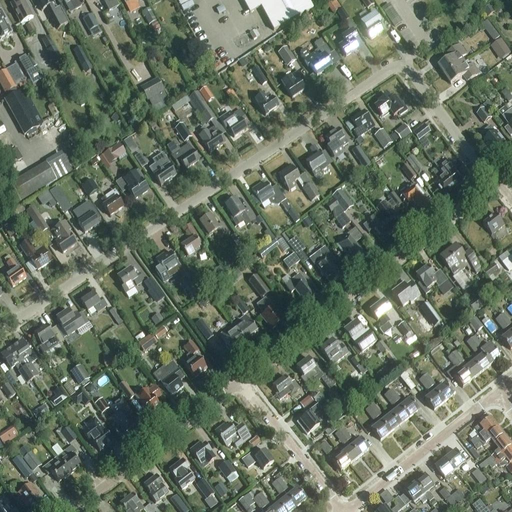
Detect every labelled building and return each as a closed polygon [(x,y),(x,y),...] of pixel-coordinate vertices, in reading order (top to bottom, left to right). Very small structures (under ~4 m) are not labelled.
[(21,25),(33,19),(23,0),(22,0),(11,6),(21,25)] [(64,15),(59,17),(53,6),(54,6),(51,0),(35,0),(42,12),(47,10),(58,31),(69,25),(64,15)] [(74,11),(81,7),(77,0),(63,0),(65,3),(69,1),(74,11)] [(102,0),(109,12),(118,7),(114,0),(102,0)] [(242,0),(250,14),(255,12),(261,8),(274,32),(313,11),(306,0),(242,0)] [(373,5),(369,0),(361,0),(367,10),(373,5)] [(389,4),(381,9),(394,28),(402,23),(389,4)] [(156,33),(161,30),(149,9),(142,13),(148,25),(151,24),(156,33)] [(349,19),(342,9),(336,13),(343,23),(349,19)] [(487,9),(483,12),(488,19),(492,16),(487,9)] [(382,23),(377,16),(375,12),(360,22),(366,31),(364,32),(371,41),(383,34),(378,25),(382,23)] [(309,13),(298,21),(301,26),(313,18),(309,13)] [(12,34),(7,25),(6,25),(0,14),(0,39),(0,40),(12,34)] [(84,20),(91,32),(94,30),(98,36),(101,34),(91,16),(84,20)] [(35,31),(31,24),(25,27),(29,34),(35,31)] [(494,31),(488,36),(493,44),(499,39),(494,31)] [(342,39),(343,40),(346,44),(339,48),(346,58),(358,50),(353,42),(357,40),(352,32),(342,39)] [(41,41),(54,66),(62,62),(49,37),(41,41)] [(511,51),(503,38),(492,46),(502,60),(511,53),(511,51)] [(331,55),(326,47),(321,40),(314,44),(318,51),(310,57),(306,51),(303,50),(300,52),(301,56),(308,68),(310,67),(317,78),(332,68),(326,58),(331,55)] [(439,68),(445,77),(465,63),(462,58),(467,55),(460,46),(448,54),(451,59),(439,68)] [(73,51),(85,74),(92,70),(80,47),(73,51)] [(287,48),(277,54),(286,68),(296,62),(287,48)] [(244,60),(238,63),(242,69),(247,66),(244,60)] [(465,63),(445,77),(451,86),(464,77),(467,83),(480,74),(473,65),(469,68),(465,63)] [(251,71),(262,87),(266,83),(256,68),(251,71)] [(36,69),(25,74),(32,87),(43,81),(36,69)] [(0,73),(0,86),(5,95),(16,89),(6,71),(0,73)] [(493,71),(488,76),(492,80),(497,77),(493,71)] [(292,100),(305,91),(300,84),(304,81),(299,73),(282,84),(292,100)] [(157,80),(140,89),(147,102),(149,101),(152,108),(166,100),(162,93),(164,93),(157,80)] [(205,89),(199,94),(206,103),(212,99),(205,89)] [(501,94),(508,104),(511,100),(511,98),(506,91),(501,94)] [(19,93),(4,102),(24,136),(38,128),(19,93)] [(207,125),(215,119),(197,93),(187,100),(195,111),(197,110),(207,125)] [(279,109),(269,94),(265,97),(263,95),(255,101),(266,118),(279,109)] [(183,108),(188,104),(184,99),(179,103),(183,108)] [(389,99),(377,107),(383,117),(390,112),(394,118),(398,115),(400,117),(407,112),(400,102),(398,104),(395,99),(391,101),(389,99)] [(499,113),(509,127),(505,130),(511,138),(511,137),(511,110),(509,112),(506,107),(499,113)] [(476,115),(484,125),(492,119),(484,109),(476,115)] [(240,112),(232,117),(230,114),(220,121),(227,132),(229,131),(234,139),(247,131),(242,123),(246,120),(240,112)] [(115,113),(111,118),(116,123),(120,117),(115,113)] [(370,121),(370,122),(364,113),(351,122),(357,130),(353,133),(357,139),(375,128),(370,121)] [(152,122),(148,125),(153,133),(158,130),(152,122)] [(174,130),(184,144),(192,138),(182,124),(174,130)] [(404,125),(394,133),(401,142),(411,135),(404,125)] [(423,127),(413,134),(418,141),(428,134),(423,127)] [(497,134),(491,127),(484,132),(490,140),(484,144),(494,158),(508,148),(497,134)] [(214,129),(207,133),(204,128),(196,133),(199,138),(200,138),(207,150),(211,155),(225,145),(214,129)] [(338,131),(325,139),(331,147),(326,151),(333,161),(343,154),(340,150),(348,145),(338,131)] [(383,131),(374,137),(383,150),(392,144),(383,131)] [(199,138),(194,142),(202,153),(207,150),(200,138),(199,138)] [(188,146),(180,152),(174,142),(166,148),(179,167),(182,165),(186,171),(199,163),(188,146)] [(119,144),(102,156),(109,166),(126,154),(119,144)] [(135,145),(128,149),(131,154),(137,149),(135,145)] [(321,172),(327,168),(319,155),(320,155),(314,147),(310,150),(315,158),(306,164),(312,174),(319,169),(321,172)] [(352,154),(363,170),(369,165),(359,149),(352,154)] [(140,154),(134,158),(141,169),(147,166),(140,154)] [(412,156),(405,160),(417,175),(423,171),(412,156)] [(176,178),(162,157),(154,162),(161,173),(154,177),(161,188),(176,178)] [(20,202),(64,177),(54,158),(10,184),(20,202)] [(96,159),(89,163),(93,168),(99,164),(96,159)] [(442,166),(438,160),(433,163),(438,169),(453,190),(464,182),(454,170),(456,169),(449,160),(442,166)] [(407,165),(400,170),(410,182),(416,177),(407,165)] [(299,180),(291,168),(278,177),(288,193),(296,188),(293,184),(296,182),(299,180)] [(443,198),(453,190),(438,169),(433,173),(439,181),(434,186),(443,198)] [(142,182),(144,181),(138,172),(125,181),(130,189),(128,190),(135,201),(149,192),(142,182)] [(81,187),(88,198),(98,191),(91,181),(81,187)] [(277,189),(272,193),(267,185),(260,189),(259,187),(252,191),(261,206),(268,201),(271,206),(277,207),(280,205),(287,213),(291,210),(285,201),(277,189)] [(311,202),(319,197),(310,185),(302,190),(311,202)] [(431,208),(413,185),(400,195),(408,204),(411,201),(416,207),(414,208),(420,216),(424,217),(429,212),(430,209),(431,208)] [(332,197),(344,214),(352,208),(340,191),(332,197)] [(63,214),(68,210),(57,192),(51,196),(63,214)] [(124,209),(116,198),(118,197),(115,192),(101,201),(105,206),(103,207),(111,218),(124,209)] [(385,221),(383,222),(394,237),(404,229),(391,211),(395,208),(396,209),(402,205),(394,194),(388,198),(391,202),(386,206),(384,203),(376,210),(385,221)] [(344,214),(332,197),(331,198),(333,199),(328,202),(329,204),(325,207),(329,212),(331,214),(332,212),(334,220),(342,230),(349,224),(343,215),(344,214)] [(244,222),(247,226),(256,220),(249,209),(244,212),(236,200),(225,207),(238,226),(244,222)] [(15,212),(15,213),(12,215),(14,218),(27,210),(24,206),(15,212)] [(34,207),(25,212),(41,235),(49,230),(34,207)] [(291,210),(287,213),(294,224),(299,221),(291,210)] [(76,218),(80,223),(79,224),(86,235),(99,226),(92,215),(86,219),(82,214),(76,218)] [(483,225),(492,237),(504,227),(495,216),(483,225)] [(215,233),(220,240),(229,234),(223,224),(217,228),(210,217),(200,224),(209,238),(215,233)] [(383,245),(394,237),(383,222),(380,224),(376,218),(363,227),(369,234),(372,231),(383,245)] [(4,220),(0,222),(0,224),(10,239),(15,235),(4,220)] [(56,245),(63,255),(76,247),(68,235),(70,233),(65,225),(51,234),(58,244),(56,245)] [(204,253),(201,248),(203,247),(190,225),(183,229),(191,242),(182,247),(188,257),(194,253),(195,256),(199,256),(204,253)] [(342,255),(344,254),(354,267),(366,258),(350,237),(336,247),(342,255)] [(287,244),(296,256),(304,250),(295,238),(287,244)] [(35,251),(33,248),(28,241),(21,246),(38,272),(51,264),(47,256),(48,255),(42,246),(35,251)] [(455,247),(447,253),(462,272),(469,266),(476,275),(482,271),(469,255),(465,259),(455,247)] [(308,260),(314,267),(315,266),(330,286),(341,277),(331,263),(334,261),(324,248),(308,260)] [(447,253),(439,259),(454,278),(456,281),(455,282),(463,292),(471,285),(461,273),(462,272),(447,253)] [(167,276),(173,272),(174,273),(177,273),(181,271),(171,255),(158,263),(162,270),(157,274),(163,284),(169,280),(167,276)] [(299,262),(294,255),(282,263),(288,271),(299,262)] [(480,257),(475,261),(482,271),(487,267),(480,257)] [(509,273),(511,270),(511,258),(503,264),(509,273)] [(13,289),(26,281),(13,261),(6,265),(12,274),(6,278),(13,289)] [(482,272),(486,279),(498,270),(493,263),(482,272)] [(428,268),(416,277),(421,283),(418,286),(426,296),(431,293),(429,290),(436,284),(439,288),(444,285),(450,292),(453,289),(448,282),(440,272),(434,276),(428,268)] [(137,286),(144,282),(140,275),(135,278),(130,271),(118,278),(124,288),(122,290),(125,295),(134,289),(131,284),(134,282),(137,286)] [(180,280),(191,295),(200,289),(190,273),(180,280)] [(256,276),(248,283),(261,300),(269,293),(256,276)] [(316,297),(300,276),(285,287),(291,294),(295,291),(305,305),(316,297)] [(285,286),(291,282),(287,277),(281,281),(285,286)] [(151,280),(144,286),(149,293),(147,295),(156,307),(164,301),(151,280)] [(392,296),(399,305),(403,310),(409,304),(411,306),(420,299),(410,286),(406,290),(403,287),(392,296)] [(93,295),(81,303),(88,313),(94,309),(98,314),(107,308),(102,300),(98,302),(93,295)] [(264,316),(262,317),(272,330),(283,322),(266,299),(256,306),(264,316)] [(248,312),(239,301),(235,304),(238,307),(237,308),(243,316),(248,312)] [(384,327),(390,323),(385,317),(391,312),(383,302),(370,312),(378,322),(379,321),(384,327)] [(428,303),(419,310),(433,328),(441,322),(428,303)] [(114,309),(109,312),(118,327),(123,323),(114,309)] [(69,312),(57,319),(63,329),(62,329),(67,338),(77,331),(78,332),(85,327),(78,315),(73,318),(69,312)] [(150,320),(155,326),(163,320),(158,314),(150,320)] [(503,315),(499,318),(507,329),(511,325),(503,315)] [(233,326),(244,342),(257,332),(245,317),(233,326)] [(475,318),(468,323),(476,333),(483,328),(475,318)] [(495,321),(503,332),(507,329),(499,318),(495,321)] [(481,323),(490,335),(496,330),(486,319),(481,323)] [(201,321),(195,326),(204,338),(207,342),(213,337),(210,333),(201,321)] [(356,323),(344,333),(356,348),(354,349),(354,351),(359,357),(361,355),(362,356),(376,344),(365,330),(363,332),(356,323)] [(411,332),(404,323),(397,328),(405,337),(411,332)] [(34,335),(42,347),(40,348),(44,355),(59,345),(55,340),(56,340),(47,326),(34,335)] [(244,342),(233,326),(220,336),(228,347),(227,348),(230,352),(231,351),(231,352),(244,342)] [(153,335),(157,340),(167,333),(162,327),(153,335)] [(509,351),(511,348),(511,335),(510,333),(500,340),(509,351)] [(142,334),(135,339),(138,342),(144,337),(142,334)] [(147,351),(157,343),(151,335),(141,342),(147,351)] [(465,343),(469,348),(477,342),(472,337),(465,343)] [(320,351),(332,366),(337,361),(333,356),(336,354),(340,360),(348,354),(342,346),(338,349),(332,342),(320,351)] [(393,365),(396,362),(381,342),(375,347),(382,356),(385,354),(393,365)] [(477,342),(469,348),(473,354),(478,350),(481,348),(477,342)] [(31,356),(22,343),(12,350),(33,381),(39,377),(31,366),(37,361),(33,354),(31,356)] [(197,358),(195,356),(199,353),(192,344),(184,349),(191,358),(189,359),(191,363),(185,367),(194,380),(207,371),(197,358)] [(481,348),(478,350),(481,355),(490,366),(499,359),(487,344),(481,349),(481,348)] [(11,371),(16,368),(27,385),(33,381),(12,350),(2,357),(11,371)] [(480,374),(472,363),(463,370),(459,365),(463,362),(456,352),(451,356),(471,381),(480,374)] [(115,363),(108,353),(103,356),(104,366),(106,369),(115,363)] [(481,355),(472,363),(480,374),(490,366),(481,355)] [(461,389),(471,381),(451,356),(447,359),(459,373),(453,378),(461,389)] [(363,369),(354,357),(350,360),(355,367),(357,366),(361,371),(363,369)] [(308,360),(297,369),(304,378),(301,380),(306,386),(316,379),(317,379),(319,382),(321,381),(328,390),(332,388),(325,379),(326,379),(325,377),(327,376),(325,373),(318,365),(314,368),(308,360)] [(171,363),(153,376),(158,383),(160,381),(172,397),(183,389),(176,380),(181,376),(175,367),(171,363)] [(70,373),(79,387),(90,380),(81,366),(70,373)] [(385,368),(376,374),(383,383),(391,376),(385,368)] [(11,387),(18,382),(11,372),(5,376),(11,387)] [(399,376),(404,383),(409,378),(404,372),(399,376)] [(332,388),(333,387),(335,390),(339,388),(336,384),(338,383),(331,375),(326,379),(325,379),(332,388)] [(422,379),(442,404),(452,397),(443,386),(434,393),(431,389),(435,386),(427,375),(422,379)] [(273,387),(278,395),(276,396),(280,401),(287,396),(284,392),(286,390),(291,396),(300,390),(294,382),(291,385),(285,378),(273,387)] [(442,404),(422,379),(419,382),(426,392),(427,391),(430,396),(424,401),(433,412),(442,404)] [(128,402),(135,397),(124,383),(117,388),(128,402)] [(2,388),(9,399),(15,395),(8,384),(2,388)] [(91,384),(85,389),(87,392),(88,392),(90,394),(93,391),(93,388),(91,384)] [(143,404),(141,405),(148,416),(160,407),(155,401),(161,397),(154,388),(140,399),(143,404)] [(81,390),(70,399),(76,407),(81,402),(84,406),(90,402),(81,390)] [(388,393),(396,403),(400,400),(392,390),(388,393)] [(396,403),(388,393),(383,396),(392,407),(396,403)] [(312,401),(314,403),(321,412),(328,405),(319,394),(312,401)] [(308,396),(298,403),(303,410),(313,402),(308,396)] [(52,401),(50,403),(54,408),(56,407),(61,403),(56,397),(51,401),(52,401)] [(94,405),(101,415),(109,409),(102,399),(94,405)] [(124,434),(135,426),(128,416),(132,413),(123,400),(114,407),(119,413),(111,419),(115,425),(117,424),(124,434)] [(399,408),(407,419),(417,412),(408,401),(399,408)] [(312,418),(321,412),(314,403),(303,412),(307,417),(299,424),(308,436),(319,427),(312,418)] [(373,405),(369,408),(377,418),(381,415),(373,405)] [(43,407),(33,414),(37,420),(47,413),(43,407)] [(372,422),(377,418),(369,408),(365,411),(372,422)] [(399,408),(389,416),(398,427),(407,419),(399,408)] [(483,425),(489,420),(486,415),(485,416),(479,420),(483,425)] [(389,416),(380,423),(388,434),(398,427),(389,416)] [(92,442),(100,453),(113,443),(104,431),(104,432),(95,420),(90,424),(92,428),(83,434),(90,443),(92,442)] [(472,445),(474,447),(498,429),(490,420),(480,428),(484,433),(477,439),(473,434),(468,438),(473,444),(472,445)] [(379,442),(388,434),(380,423),(370,431),(379,442)] [(0,434),(0,437),(4,445),(20,436),(15,426),(0,434)] [(230,426),(225,429),(223,426),(215,432),(227,448),(233,443),(237,449),(251,439),(241,427),(235,432),(230,426)] [(69,445),(77,439),(69,427),(57,436),(64,445),(68,443),(69,445)] [(333,436),(337,441),(345,435),(341,429),(333,436)] [(491,442),(495,447),(505,439),(498,429),(474,447),(477,451),(483,447),(484,448),(491,442)] [(358,458),(349,447),(346,443),(349,440),(345,435),(337,441),(345,450),(340,454),(348,466),(358,458)] [(248,444),(252,449),(260,442),(256,437),(248,444)] [(349,447),(358,458),(367,450),(359,439),(349,447)] [(511,448),(511,447),(505,439),(495,447),(499,452),(491,458),(492,459),(483,466),(486,470),(489,467),(511,448)] [(319,448),(325,456),(331,451),(325,443),(319,448)] [(197,446),(190,452),(192,454),(196,460),(194,462),(198,467),(205,462),(208,465),(211,463),(215,459),(211,454),(211,453),(205,445),(200,449),(197,446)] [(20,451),(25,457),(30,453),(25,447),(20,451)] [(64,454),(57,459),(70,476),(77,471),(76,470),(81,466),(74,456),(76,454),(72,448),(64,454)] [(506,462),(510,466),(507,468),(511,475),(511,448),(489,467),(492,470),(497,466),(499,468),(506,462)] [(264,452),(255,459),(251,454),(242,461),(248,470),(257,463),(263,471),(273,464),(264,452)] [(41,466),(31,453),(23,459),(33,473),(41,466)] [(445,461),(455,473),(465,465),(456,453),(445,461)] [(339,473),(348,466),(340,454),(330,462),(339,473)] [(12,462),(16,467),(22,462),(18,457),(12,462)] [(64,481),(70,476),(57,459),(43,470),(48,476),(51,474),(58,484),(63,480),(64,481)] [(444,481),(455,473),(445,461),(435,469),(444,481)] [(188,469),(183,462),(170,472),(176,480),(174,482),(181,492),(194,482),(186,471),(188,469)] [(218,469),(226,480),(235,473),(227,462),(218,469)] [(32,475),(23,463),(17,468),(26,480),(32,475)] [(486,483),(477,472),(471,476),(480,487),(486,483)] [(144,487),(150,495),(148,497),(154,505),(168,494),(162,486),(163,485),(156,477),(144,487)] [(424,497),(430,504),(434,500),(429,493),(434,489),(425,477),(414,485),(424,497)] [(276,483),(296,508),(305,500),(296,489),(291,494),(280,480),(276,483)] [(214,495),(203,481),(196,487),(206,501),(214,495)] [(290,511),(296,508),(276,483),(272,486),(283,500),(277,505),(283,511),(290,511)] [(31,485),(17,496),(27,509),(30,507),(33,511),(37,511),(45,506),(40,499),(41,498),(31,485)] [(413,505),(424,497),(414,485),(404,493),(413,505)] [(479,492),(483,496),(489,491),(486,487),(479,492)] [(223,489),(217,493),(221,498),(227,494),(223,489)] [(446,501),(450,498),(444,490),(439,494),(446,501)] [(459,491),(450,498),(457,507),(466,500),(459,491)] [(170,498),(177,506),(182,502),(176,494),(170,498)] [(120,505),(125,511),(141,511),(144,510),(139,504),(140,504),(133,495),(120,505)] [(283,511),(277,505),(272,509),(261,495),(256,498),(267,511),(283,511)] [(238,503),(245,511),(254,511),(255,511),(251,507),(254,505),(247,496),(238,503)] [(267,511),(256,498),(253,500),(262,511),(267,511)] [(390,511),(388,511),(385,508),(380,511),(399,511),(401,511),(405,508),(398,498),(393,502),(397,507),(390,511)] [(453,510),(457,507),(450,498),(446,501),(453,510)] [(478,499),(471,504),(476,511),(488,511),(486,510),(478,499)] [(0,511),(15,511),(12,507),(5,511),(0,503),(0,511)]
